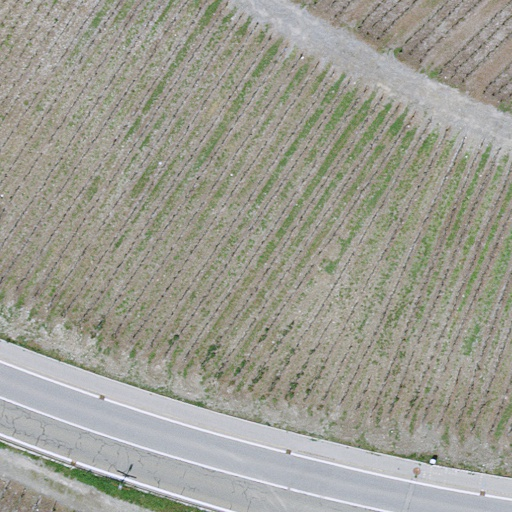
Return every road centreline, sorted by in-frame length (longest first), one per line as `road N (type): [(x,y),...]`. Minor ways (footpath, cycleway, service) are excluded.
road 1 (tertiary): [(0,392),(293,490),(397,511)]
road 2 (track): [(273,0),(366,61),(511,125)]
road 3 (track): [(124,511),(0,455)]
